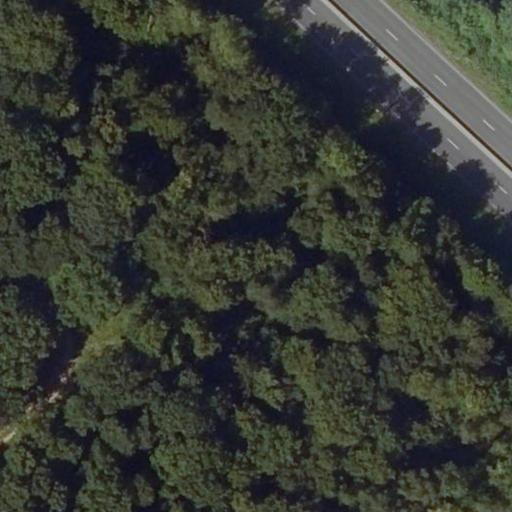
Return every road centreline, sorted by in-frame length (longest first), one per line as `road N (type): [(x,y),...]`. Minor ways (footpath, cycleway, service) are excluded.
road 1 (track): [(0,437),(393,87)]
road 2 (trunk): [(300,0),(511,197)]
road 3 (trunk): [(511,146),(356,0)]
road 4 (track): [(0,211),(122,328)]
